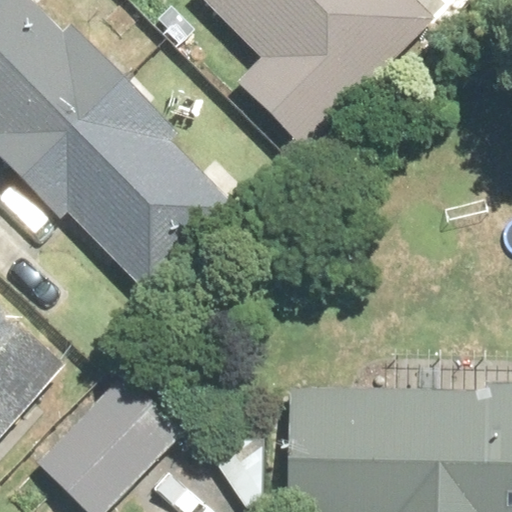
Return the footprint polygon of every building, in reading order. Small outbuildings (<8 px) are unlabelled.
[(36,0),(0,0),(0,135),(3,138),(0,140),(0,158),(63,224),(76,212),(165,304),(253,220),(182,146),(193,135),(89,27),(75,40),(36,0)] [(447,12),(434,0),(210,0),(272,59),(245,87),(312,152),(447,12)] [(0,455),(80,369),(0,295),(0,455)] [(118,511),(198,428),(134,368),(40,469),(86,511),(118,511)] [(511,511),(511,398),(304,391),(299,511),(511,511)]
